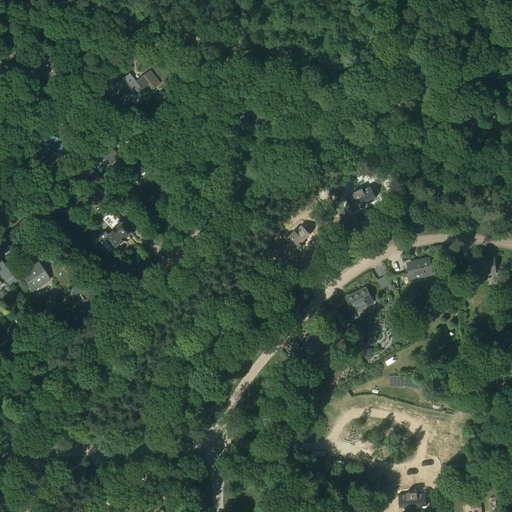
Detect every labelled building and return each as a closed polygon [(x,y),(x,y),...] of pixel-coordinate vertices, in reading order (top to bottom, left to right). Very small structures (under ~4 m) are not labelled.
[(19,16),(0,18),(2,32),(26,29),(25,22),(20,22),(19,16)] [(15,53),(6,54),(8,69),(17,68),(15,53)] [(32,57),(31,87),(38,87),(38,77),(51,77),(51,57),(32,57)] [(130,74),(111,88),(115,94),(119,91),(125,98),(138,89),(140,91),(149,84),(152,89),(159,83),(150,71),(142,77),(140,74),(133,79),(130,74)] [(244,103),(242,111),(247,113),(244,123),(260,127),(263,117),(273,120),(275,111),(244,103)] [(45,132),(37,144),(46,149),(49,144),(52,147),(56,147),(56,153),(66,153),(66,139),(56,139),(56,140),(53,139),(53,138),(45,132)] [(108,145),(100,154),(109,163),(117,156),(108,145)] [(138,153),(122,168),(127,172),(131,169),(136,174),(145,166),(146,167),(149,164),(138,153)] [(186,154),(184,159),(196,165),(200,159),(186,154)] [(94,170),(88,176),(107,195),(110,191),(112,189),(94,170)] [(353,194),(346,198),(347,198),(348,198),(353,208),(352,209),(352,210),(359,206),(359,207),(360,207),(360,206),(363,205),(364,205),(364,204),(376,198),(376,197),(375,197),(374,196),(372,191),(370,187),(369,187),(369,186),(363,189),(363,188),(362,188),(362,189),(353,193),(352,193),(353,194)] [(110,238),(107,240),(114,249),(119,244),(121,245),(125,241),(124,240),(129,235),(125,231),(128,229),(122,222),(108,235),(110,238)] [(288,239),(283,244),(283,245),(284,244),(293,252),(292,253),(292,254),(298,248),(298,249),(299,248),(298,248),(301,245),(302,246),(302,245),(301,244),(311,234),(310,233),(310,234),(308,233),(304,229),(301,226),(300,226),(296,231),(295,230),(294,230),(295,231),(288,238),(287,237),(287,238),(288,239)] [(410,270),(408,270),(410,281),(416,279),(415,278),(432,274),(429,259),(408,264),(410,270)] [(473,266),(471,267),(472,277),(478,277),(478,275),(494,274),(493,259),(473,260),(473,266)] [(39,264),(22,275),(33,291),(50,281),(39,264)] [(366,289),(347,298),(350,304),(348,305),(353,314),(358,311),(357,310),(372,302),(366,289)] [(322,331),(304,341),(307,346),(305,347),(310,356),(315,353),(314,352),(329,344),(322,331)] [(448,436),(454,412),(415,404),(418,393),(398,388),(396,398),(376,394),(373,407),(439,421),(436,433),(448,436)] [(417,493),(417,492),(417,493),(407,493),(406,493),(406,494),(399,494),(399,495),(400,495),(401,507),(399,507),(399,508),(407,507),(407,509),(408,509),(408,508),(412,508),(412,507),(426,506),(426,505),(425,505),(425,504),(425,498),(424,493),(417,493)] [(336,496),(325,502),(327,507),(338,501),(336,496)] [(481,511),(480,503),(465,505),(465,511),(481,511)]
